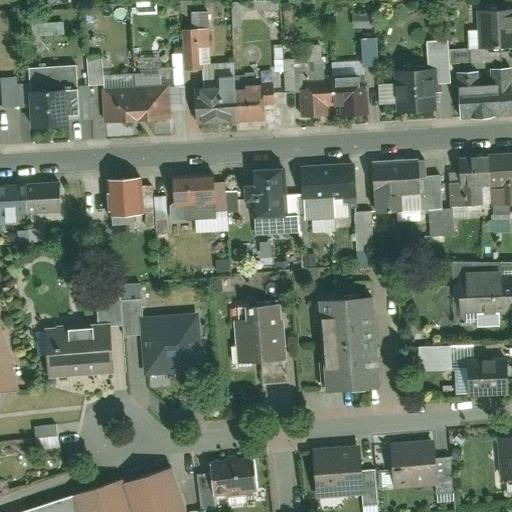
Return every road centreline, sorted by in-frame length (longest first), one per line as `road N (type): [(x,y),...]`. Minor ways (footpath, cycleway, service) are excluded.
road 1 (residential): [(0,163),(511,133)]
road 2 (residential): [(279,436),(511,413)]
road 3 (residential): [(128,446),(279,436)]
road 4 (residential): [(128,446),(140,428),(136,415),(120,405),(106,408),(96,431),(105,445),(123,448)]
